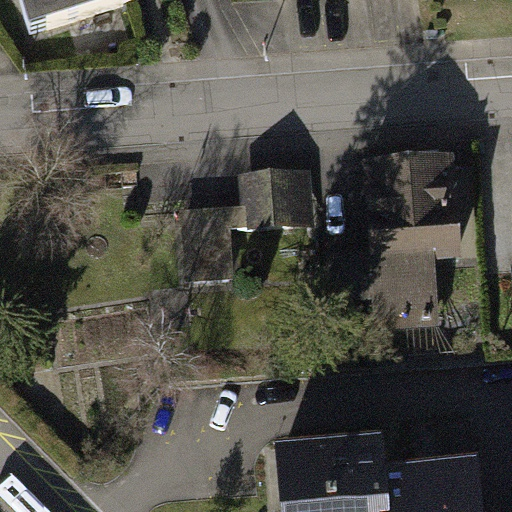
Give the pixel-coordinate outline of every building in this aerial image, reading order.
[(24,0),(34,32),(141,1),(140,0),(24,0)] [(411,160),(366,164),(379,331),(438,327),(433,256),(463,254),(456,169),(412,172),(411,160)] [(306,172),(245,176),(247,209),(248,231),(310,228),(306,172)] [(248,231),(247,209),(183,213),(187,285),(236,282),(234,232),(248,231)] [(292,511),(479,511),(473,423),(413,427),(417,474),(386,476),(383,444),(288,451),(292,511)]
